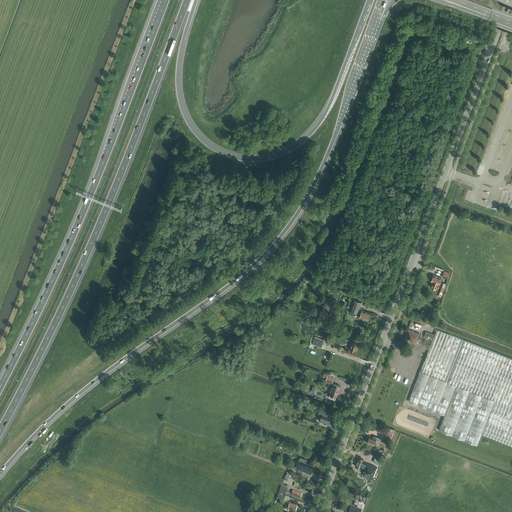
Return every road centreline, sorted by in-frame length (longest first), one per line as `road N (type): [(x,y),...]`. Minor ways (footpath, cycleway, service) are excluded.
road 1 (motorway): [(0,474),(58,411),(272,246),(316,178),(380,15)]
road 2 (tertiary): [(509,0),(318,511)]
road 3 (motorway): [(0,430),(114,189),(187,0)]
road 4 (motorway): [(165,0),(57,272),(0,387)]
road 5 (motorway): [(370,0),(320,122),(296,146),(260,159),(218,151),(185,117),(179,59),(196,0)]
